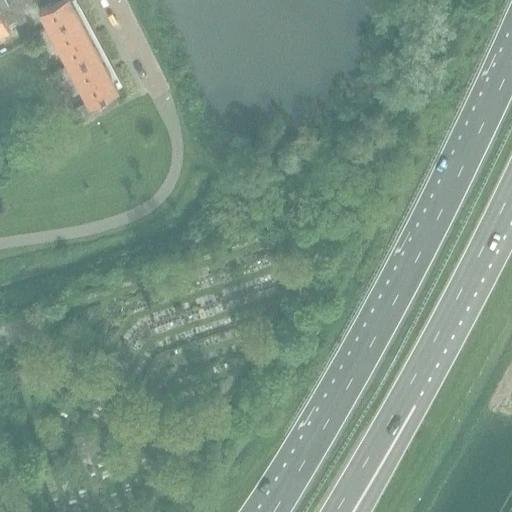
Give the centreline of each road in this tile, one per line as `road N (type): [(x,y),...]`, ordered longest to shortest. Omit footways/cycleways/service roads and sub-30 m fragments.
road 1 (motorway): [(511,58),(395,297),(271,511)]
road 2 (motorway): [(414,389),(511,196)]
road 3 (motorway): [(343,511),(414,389)]
road 4 (motorway): [(363,511),(414,389)]
